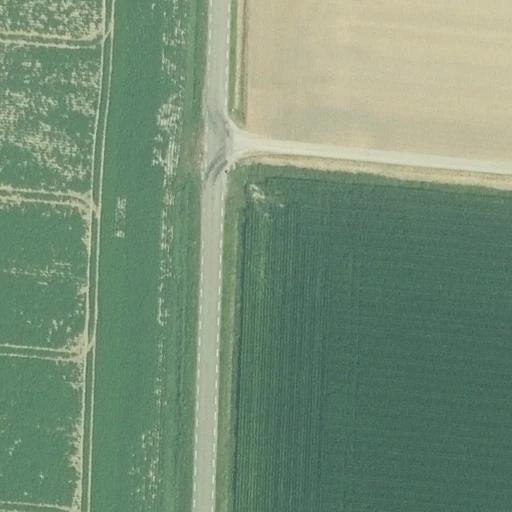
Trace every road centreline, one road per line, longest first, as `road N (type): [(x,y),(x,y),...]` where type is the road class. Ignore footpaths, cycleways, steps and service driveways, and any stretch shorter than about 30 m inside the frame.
road 1 (tertiary): [(201,511),(213,143)]
road 2 (unclassified): [(213,143),(511,171)]
road 3 (tertiary): [(213,143),(218,0)]
